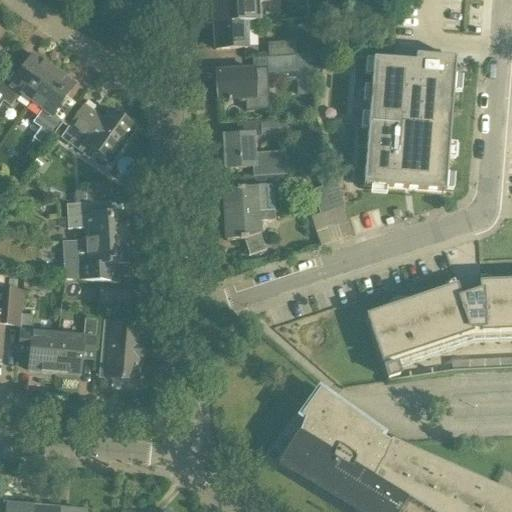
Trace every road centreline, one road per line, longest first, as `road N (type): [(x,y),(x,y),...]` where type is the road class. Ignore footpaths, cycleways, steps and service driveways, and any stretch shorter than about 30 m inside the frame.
road 1 (residential): [(181,315),(462,226),(482,212)]
road 2 (residential): [(482,212),(501,0)]
road 3 (residential): [(181,315),(170,109)]
road 4 (residential): [(0,446),(191,461)]
road 5 (residential): [(170,109),(14,0)]
road 6 (residential): [(191,461),(181,315)]
